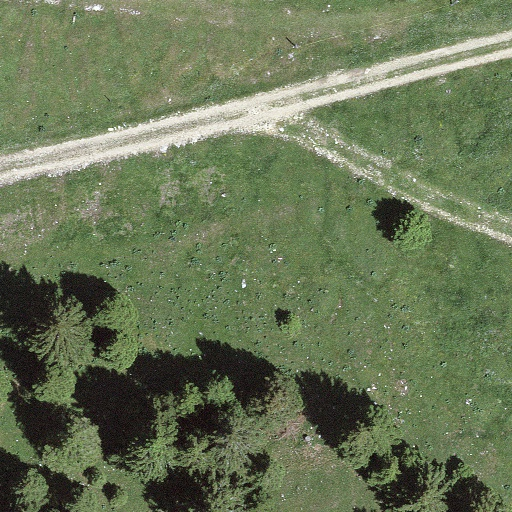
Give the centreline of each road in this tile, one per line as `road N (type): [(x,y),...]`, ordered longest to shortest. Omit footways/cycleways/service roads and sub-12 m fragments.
road 1 (track): [(511,47),(0,171)]
road 2 (track): [(91,0),(310,19),(511,20)]
